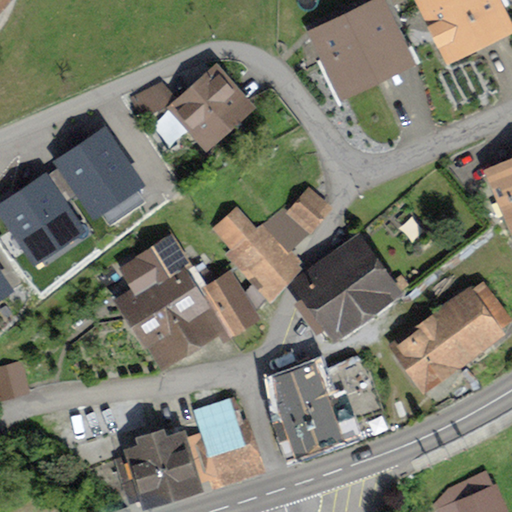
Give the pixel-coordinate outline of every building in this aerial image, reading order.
[(401,25),(388,0),(358,0),(304,26),(322,63),(334,57),(348,85),(400,60),(386,32),(401,25)] [(501,26),(487,0),(432,0),(430,1),(453,49),(501,26)] [(243,105),(216,76),(180,108),(196,125),(199,121),(211,134),(243,105)] [(134,99),(142,115),(174,99),(162,85),(134,99)] [(108,138),(62,169),(91,211),(137,180),(108,138)] [(511,170),(498,177),(500,182),(495,184),(494,189),(498,198),(502,199),(507,197),(511,207),(511,170)] [(49,179),(0,212),(33,261),(82,227),(49,179)] [(323,209),(308,196),(296,211),(310,223),(323,209)] [(262,226),(255,232),(237,212),(216,230),(271,292),(296,264),(262,226)] [(186,265),(170,241),(150,255),(148,253),(129,265),(147,292),(149,296),(177,278),(174,273),(186,265)] [(309,284),(317,294),(302,305),(318,328),(332,318),(337,325),(385,290),(356,250),(325,272),(321,267),(313,273),(317,278),(309,284)] [(204,295),(199,287),(205,283),(194,267),(177,278),(149,296),(147,292),(129,304),(151,338),(157,334),(170,353),(221,321),(204,295)] [(252,318),(228,280),(204,295),(221,321),(228,333),(252,318)] [(406,351),(427,380),(509,319),(484,285),(420,333),(415,327),(392,344),(401,355),(406,351)] [(276,386),(276,411),(290,452),(353,429),(351,422),(382,410),(369,373),(357,357),(276,386)] [(27,388),(20,363),(0,368),(0,390),(1,395),(27,388)] [(236,422),(229,401),(196,412),(203,434),(201,435),(214,476),(258,462),(244,419),(236,422)] [(119,460),(122,469),(113,474),(132,502),(214,476),(201,435),(164,447),(160,433),(141,439),(145,452),(119,460)] [(502,511),(485,471),(447,487),(457,511),(502,511)]
